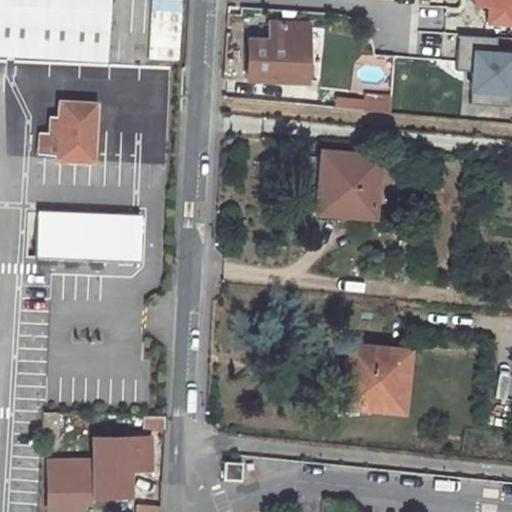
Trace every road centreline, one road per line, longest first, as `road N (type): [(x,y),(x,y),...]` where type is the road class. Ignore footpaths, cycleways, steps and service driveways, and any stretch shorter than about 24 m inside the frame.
road 1 (unclassified): [(201,0),(176,495)]
road 2 (residential): [(511,507),(343,487),(176,495)]
road 3 (unknown): [(511,131),(196,103)]
road 4 (residential): [(274,0),(395,10)]
